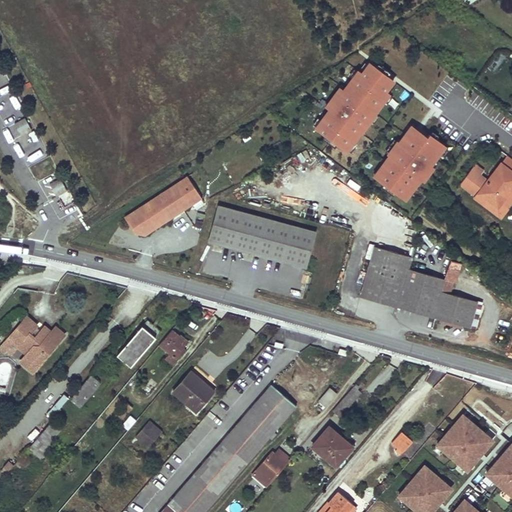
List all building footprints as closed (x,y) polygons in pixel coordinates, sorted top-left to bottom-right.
[(388,92),(395,80),(366,62),(360,72),(351,67),(312,130),(350,154),(388,92)] [(17,97),(11,99),(14,110),(21,108),(17,97)] [(25,118),(19,121),(25,132),(31,128),(25,118)] [(19,121),(9,127),(14,138),(25,132),(19,121)] [(408,122),(370,178),(408,203),(445,147),(408,122)] [(30,161),(43,154),(36,142),(24,149),(30,161)] [(463,180),(478,193),(489,179),(481,172),(485,168),(478,162),(463,180)] [(511,172),(502,164),(478,193),(486,199),(488,197),(499,206),(511,189),(511,172)] [(60,173),(46,181),(55,196),(69,189),(60,173)] [(476,196),(478,193),(463,180),(461,183),(476,196)] [(186,182),(123,223),(133,237),(144,239),(200,202),(186,182)] [(511,189),(499,206),(488,197),(486,199),(484,202),(501,216),(505,211),(511,202),(511,189)] [(208,243),(304,270),(314,233),(218,207),(208,243)] [(477,326),(484,301),(451,293),(454,281),(408,269),(412,256),(375,247),(362,298),(477,326)] [(7,339),(15,347),(15,348),(25,357),(20,363),(31,373),(62,337),(53,329),(49,334),(42,328),(33,339),(28,335),(34,328),(24,319),(7,339)] [(162,332),(147,320),(118,356),(133,368),(162,332)] [(174,331),(160,348),(169,356),(165,361),(174,368),(188,351),(184,348),(188,343),(174,331)] [(90,375),(69,399),(80,409),(101,384),(90,375)] [(213,394),(192,375),(175,394),(197,413),(213,394)] [(274,385),(264,397),(289,418),(299,407),(274,385)] [(362,394),(356,388),(334,413),(340,418),(362,394)] [(332,390),(317,406),(321,409),(323,406),(326,409),(338,395),(332,390)] [(264,397),(175,501),(188,511),(206,511),(289,418),(264,397)] [(134,409),(127,403),(115,418),(122,423),(134,409)] [(460,410),(432,444),(466,472),(480,455),(494,438),(460,410)] [(55,420),(7,477),(12,481),(34,455),(38,459),(64,428),(55,420)] [(163,433),(149,422),(136,437),(149,449),(163,433)] [(333,425),(330,428),(340,437),(343,440),(346,436),(333,425)] [(313,448),(324,457),(340,437),(330,428),(313,448)] [(400,430),(388,445),(401,455),(412,440),(400,430)] [(340,437),(324,457),(336,468),(353,448),(343,440),(340,437)] [(496,456),(482,473),(511,497),(511,442),(509,440),(496,456)] [(278,458),(272,453),(254,474),(260,479),(264,475),(272,482),(285,467),(276,460),(278,458)] [(394,495),(413,511),(429,511),(438,503),(451,487),(423,462),(394,495)] [(260,479),(254,474),(251,478),(265,490),(272,482),(264,475),(260,479)] [(342,494),(330,508),(333,510),(332,511),(357,511),(360,509),(342,494)] [(480,511),(463,497),(449,511),(480,511)]
